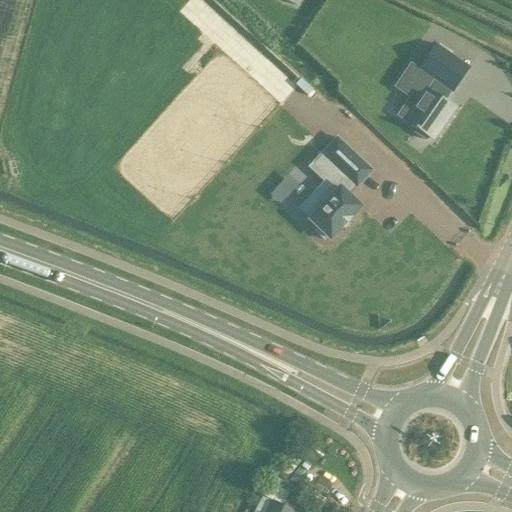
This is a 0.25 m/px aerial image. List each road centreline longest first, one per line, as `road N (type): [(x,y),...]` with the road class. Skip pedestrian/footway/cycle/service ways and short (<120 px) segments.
road 1 (primary): [(386,418),(114,291),(0,248)]
road 2 (tertiary): [(445,396),(511,255)]
